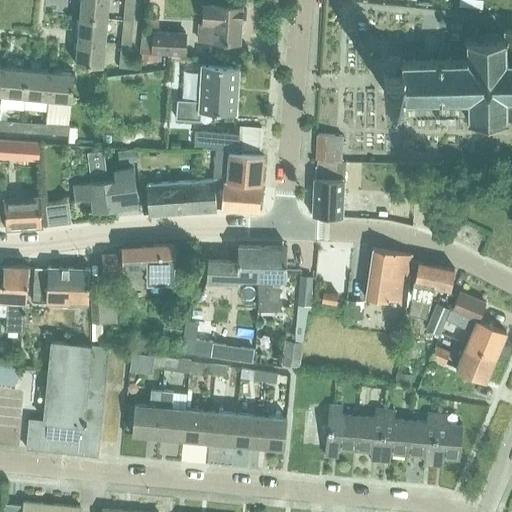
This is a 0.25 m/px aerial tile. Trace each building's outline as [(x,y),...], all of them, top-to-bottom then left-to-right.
[(110,0),(82,0),(81,14),(109,16),(110,0)] [(126,0),(125,18),(135,19),(136,0),(126,0)] [(205,1),(204,21),(202,21),(201,38),(241,41),(244,4),(205,1)] [(109,16),(81,14),(79,37),(107,40),(109,16)] [(135,19),(125,18),(122,41),(132,42),(135,19)] [(144,29),(143,45),(153,46),(153,50),(185,52),(186,30),(158,28),(159,19),(145,18),(144,29)] [(483,124),(497,124),(497,119),(506,119),(506,121),(509,121),(509,119),(511,118),(511,29),(505,29),(506,33),(480,34),(480,39),(471,39),(471,37),(469,37),(469,39),(466,39),(466,43),(469,42),(469,60),(453,60),(453,58),(449,58),(449,60),(435,60),(435,58),(432,58),(432,61),(416,61),(416,59),(414,59),(414,61),(406,61),(406,59),(404,59),(404,60),(401,57),(401,56),(400,56),(393,57),(392,56),(391,56),(392,58),(387,62),(385,61),(385,62),(387,63),(386,70),(384,70),(384,73),(386,73),(386,82),(386,89),(385,89),(385,92),(390,92),(390,91),(396,91),(396,96),(399,98),(402,98),(402,100),(405,100),(405,102),(406,102),(406,100),(415,100),(415,101),(417,101),(417,100),(432,99),(432,101),(436,101),(436,99),(451,99),(451,101),(454,101),(454,98),(471,98),(471,115),(468,115),(468,119),(472,119),(472,121),(473,121),(473,119),(483,119),(483,124)] [(107,40),(79,37),(77,61),(104,64),(107,40)] [(132,42),(122,41),(120,65),(130,66),(132,42)] [(153,65),(153,49),(133,49),(133,65),(153,65)] [(177,99),(176,118),(201,119),(202,110),(237,112),(240,67),(203,64),(201,101),(177,99)] [(3,93),(2,106),(25,108),(26,95),(29,67),(6,65),(3,93)] [(52,69),(29,67),(26,95),(49,97),(52,69)] [(76,72),(52,69),(49,97),(73,100),(76,72)] [(0,119),(0,124),(0,128),(23,130),(23,120),(0,119)] [(47,122),(23,120),(23,130),(46,132),(47,122)] [(71,124),(47,122),(46,132),(70,133),(71,124)] [(198,130),(197,147),(215,148),(240,150),(241,133),(198,130)] [(319,158),(320,158),(343,159),(344,134),(320,133),(319,158)] [(0,138),(0,156),(39,160),(41,141),(0,138)] [(134,149),(119,151),(121,164),(135,162),(134,149)] [(265,155),(243,153),(215,151),(213,176),(229,176),(229,179),(225,183),(223,208),(261,211),(265,155)] [(343,159),(320,158),(319,177),(316,176),(314,214),(344,216),(347,160),(343,160),(343,159)] [(118,179),(92,182),(76,185),(78,199),(94,196),(95,208),(122,204),(121,197),(138,195),(134,167),(117,170),(118,179)] [(216,178),(147,184),(150,216),(218,210),(216,178)] [(424,183),(422,202),(435,203),(437,184),(424,183)] [(6,202),(0,202),(0,216),(1,216),(7,216),(7,222),(7,228),(42,226),(40,197),(6,199),(6,202)] [(42,199),(42,221),(65,221),(65,199),(42,199)] [(124,253),(103,254),(104,269),(104,276),(148,274),(148,281),(150,281),(151,289),(153,291),(160,291),(163,288),(163,280),(176,279),(175,273),(188,272),(187,263),(177,263),(176,243),(123,245),(124,253)] [(259,278),(260,245),(240,245),(239,260),(209,259),(208,281),(239,282),(240,277),(259,278)] [(260,245),(259,278),(259,306),(261,306),(264,310),(267,307),(270,310),(273,307),(275,308),(279,301),(279,284),(274,284),(274,279),(287,279),(288,246),(260,245)] [(410,271),(412,259),(413,253),(375,247),(368,297),(390,300),(390,297),(403,299),(407,271),(410,271)] [(412,259),(410,271),(413,272),(411,287),(415,288),(413,294),(415,295),(411,314),(429,318),(434,287),(437,288),(437,286),(452,288),(456,267),(455,267),(412,259)] [(4,266),(0,265),(0,299),(9,300),(7,330),(25,331),(29,266),(4,264),(4,266)] [(36,265),(34,301),(88,303),(90,268),(36,265)] [(313,277),(301,276),(298,304),(309,305),(311,305),(313,277)] [(92,282),(93,305),(94,321),(118,321),(116,290),(104,290),(104,281),(92,282)] [(227,299),(226,286),(206,286),(207,299),(227,299)] [(467,344),(495,355),(506,331),(479,320),(487,301),(461,290),(454,308),(453,307),(448,319),(473,330),(467,344)] [(324,291),(322,301),(337,304),(338,294),(334,293),(329,292),(324,291)] [(363,298),(346,297),(344,318),(361,319),(363,298)] [(439,303),(428,328),(440,333),(451,308),(439,303)] [(296,332),(296,340),(304,341),(309,305),(298,304),(296,332)] [(183,345),(183,351),(210,355),(211,349),(212,341),(196,339),(198,321),(187,320),(186,326),(183,345)] [(166,321),(164,332),(183,335),(185,324),(166,321)] [(288,339),(284,363),(300,365),(304,341),(296,340),(288,339)] [(98,454),(109,346),(52,341),(44,418),(30,417),(27,447),(98,454)] [(212,341),(210,355),(220,357),(222,343),(212,341)] [(408,359),(409,345),(394,344),(393,358),(408,359)] [(495,355),(467,344),(456,369),(484,380),(495,355)] [(446,362),(451,351),(436,345),(432,356),(446,362)] [(243,346),(241,360),(251,361),(253,347),(243,346)] [(156,354),(154,364),(166,366),(167,356),(156,354)] [(166,366),(165,369),(190,372),(190,371),(192,359),(178,357),(167,356),(166,366)] [(19,361),(0,359),(0,382),(16,384),(19,361)] [(215,374),(216,363),(192,359),(190,371),(215,374)] [(227,365),(216,363),(215,374),(226,376),(227,365)] [(264,381),(265,370),(254,369),(252,380),(264,381)] [(265,370),(264,381),(276,383),(277,372),(265,370)] [(399,373),(398,382),(412,384),(413,376),(399,373)] [(288,397),(302,397),(302,375),(288,375),(288,397)] [(351,403),(371,403),(371,386),(351,387),(351,403)] [(158,435),(161,405),(163,389),(152,387),(150,404),(135,402),(132,432),(158,435)] [(161,405),(158,435),(184,437),(186,407),(172,406),(174,390),(163,389),(161,405)] [(343,405),(334,405),(330,455),(333,456),(333,447),(356,449),(359,415),(342,414),(343,405)] [(211,409),(186,407),(184,437),(209,439),(211,409)] [(376,416),(359,415),(356,449),(378,451),(378,459),(382,460),(386,409),(376,408),(376,416)] [(237,412),(211,409),(209,439),(234,442),(237,412)] [(396,410),(386,409),(382,460),(385,460),(386,452),(408,454),(411,419),(396,418),(396,410)] [(262,414),(237,412),(234,442),(259,444),(262,414)] [(411,419),(408,454),(430,456),(429,464),(433,464),(438,413),(427,412),(427,421),(411,419)] [(438,413),(433,464),(437,465),(438,456),(461,458),(464,424),(447,422),(448,414),(438,413)] [(262,414),(259,444),(285,447),(288,417),(262,414)] [(4,511),(80,511),(81,506),(63,504),(26,501),(25,506),(13,504),(5,504),(4,511)]
